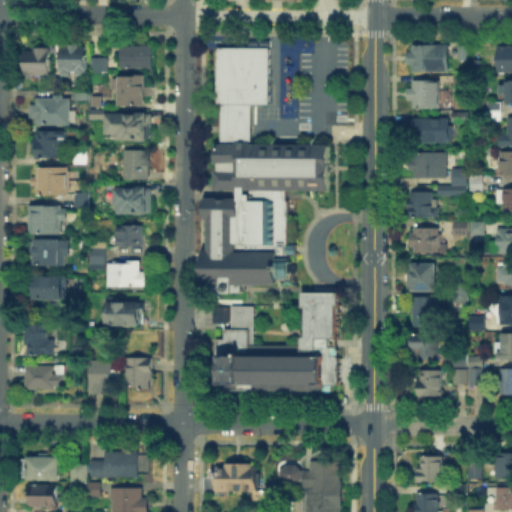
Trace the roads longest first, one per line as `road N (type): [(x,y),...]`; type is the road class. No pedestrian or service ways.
road 1 (tertiary): [(372,511),(374,0)]
road 2 (residential): [(0,422),(511,424)]
road 3 (residential): [(182,511),(183,0)]
road 4 (residential): [(0,14),(183,14)]
road 5 (residential): [(374,15),(511,15)]
